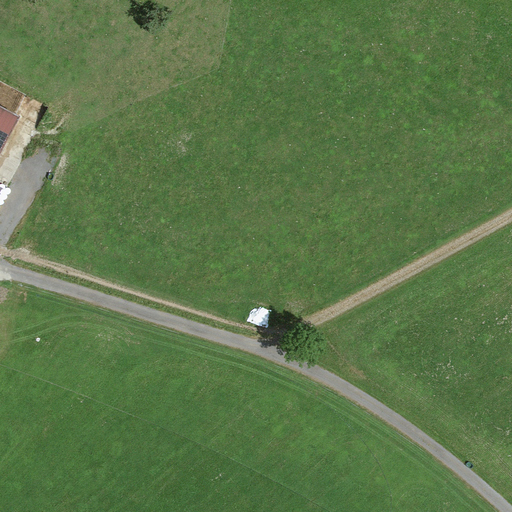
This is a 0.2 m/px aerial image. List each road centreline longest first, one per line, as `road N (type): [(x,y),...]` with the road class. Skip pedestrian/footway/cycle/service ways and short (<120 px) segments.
road 1 (track): [(509,511),(355,393),(292,361),(0,268)]
road 2 (track): [(511,217),(357,303),(247,345)]
